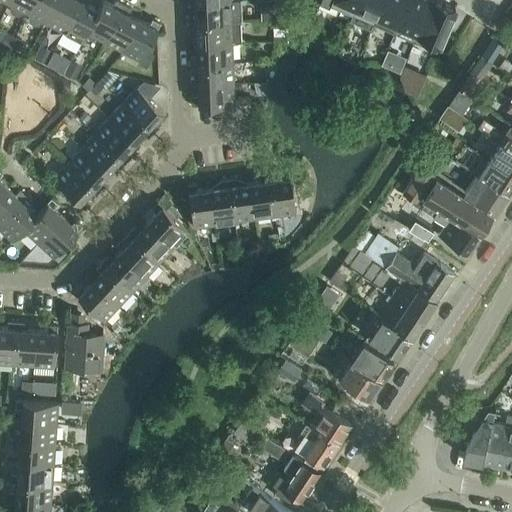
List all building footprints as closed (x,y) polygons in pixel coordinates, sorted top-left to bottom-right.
[(10,0),(9,3),(9,4),(11,5),(10,7),(10,10),(12,13),(17,16),(21,16),(23,13),(24,12),(27,14),(34,0),(10,0)] [(34,0),(27,14),(29,15),(28,17),(28,20),(30,22),(35,25),(39,25),(41,23),(42,22),(45,24),(57,0),(34,0)] [(57,0),(45,24),(63,33),(79,0),(57,0)] [(79,0),(63,33),(81,43),(86,32),(98,9),(97,9),(88,5),(90,0),(79,0)] [(86,32),(104,42),(104,41),(124,4),(116,0),(115,0),(113,5),(102,0),(101,0),(97,9),(98,9),(86,32)] [(321,0),(320,3),(320,4),(327,7),(330,8),(330,6),(352,15),(355,9),(358,0),(321,0)] [(358,0),(355,9),(352,15),(373,24),(383,0),(358,0)] [(383,0),(373,24),(394,33),(408,0),(383,0)] [(408,0),(394,33),(414,42),(431,0),(408,0)] [(431,0),(414,42),(436,51),(438,52),(440,47),(457,9),(458,7),(445,2),(441,0),(431,0)] [(195,15),(189,15),(189,23),(231,22),(231,21),(230,1),(194,3),(195,15)] [(104,41),(104,42),(122,51),(123,51),(139,19),(129,13),(131,8),(124,4),(104,41)] [(291,4),(275,5),(276,14),(276,19),(286,18),(291,18),(290,7),(291,4)] [(298,25),(298,31),(304,31),(307,31),(310,31),(313,31),(313,28),(313,24),(313,19),(298,18),(298,25)] [(123,51),(122,51),(140,61),(146,50),(160,23),(152,19),(149,24),(139,19),(123,51)] [(189,23),(189,32),(195,32),(196,43),(232,42),(241,42),(240,21),(231,21),(231,22),(189,23)] [(5,34),(2,41),(4,42),(10,46),(15,36),(10,34),(9,34),(5,34)] [(15,36),(10,46),(18,49),(19,50),(24,41),(22,40),(15,36)] [(492,63),(503,45),(491,38),(480,55),(481,56),(492,63)] [(196,55),(190,55),(191,64),(232,62),(232,42),(196,43),(196,55)] [(40,45),(34,58),(39,60),(46,64),(53,51),(40,45)] [(51,55),(47,64),(56,69),(63,73),(69,60),(70,59),(54,50),(51,55)] [(140,61),(138,65),(147,69),(155,55),(146,50),(140,61)] [(480,55),(469,71),(480,79),(492,63),(481,56),(480,55)] [(72,60),(65,73),(67,74),(73,77),(74,78),(81,65),(72,60)] [(197,72),(197,84),(233,83),(232,62),(191,64),(191,72),(197,72)] [(419,70),(410,92),(418,95),(427,74),(419,70)] [(89,77),(82,84),(88,90),(90,89),(96,83),(89,77)] [(96,83),(90,89),(96,95),(105,86),(99,80),(96,83)] [(266,81),(254,82),(257,94),(265,94),(267,93),(267,81),(266,81)] [(198,95),(191,96),(192,105),(234,103),(233,83),(197,84),(198,95)] [(122,102),(154,131),(159,125),(155,121),(163,112),(136,87),(122,102)] [(459,90),(448,106),(457,113),(468,96),(459,90)] [(108,117),(135,142),(143,133),(148,137),(154,131),(122,102),(108,117)] [(85,111),(79,117),(85,122),(91,116),(85,111)] [(94,132),(126,161),(132,155),(127,151),(135,142),(108,117),(94,132)] [(499,140),(499,141),(511,149),(511,124),(509,123),(503,131),(483,117),(477,125),(499,140)] [(62,118),(56,123),(57,124),(61,128),(67,123),(62,118)] [(443,126),(435,139),(445,145),(453,133),(443,126)] [(81,147),(108,172),(115,163),(120,167),(126,161),(94,132),(81,147)] [(487,157),(511,173),(511,149),(499,141),(487,157)] [(66,162),(99,191),(104,185),(99,181),(108,172),(81,147),(66,162)] [(473,171),(476,173),(507,195),(511,187),(511,173),(487,157),(484,155),(473,171)] [(412,176),(401,192),(404,193),(416,201),(435,173),(415,160),(407,172),(412,176)] [(92,198),(99,191),(66,162),(52,177),(79,202),(87,193),(92,198)] [(496,212),(507,195),(476,173),(475,174),(469,171),(459,186),(465,189),(464,190),(496,212)] [(275,215),(275,216),(295,213),(290,176),(278,178),(277,172),(269,173),(275,215)] [(250,182),(255,219),(275,216),(275,215),(269,173),(259,174),(260,181),(250,182)] [(235,225),(234,225),(235,230),(240,230),(238,221),(255,219),(250,182),(237,184),(236,178),(228,179),(235,225)] [(427,201),(482,231),(492,217),(434,178),(421,198),(427,201)] [(209,188),(214,225),(230,222),(230,226),(234,225),(235,225),(228,179),(219,180),(220,187),(209,188)] [(405,184),(400,180),(397,186),(402,189),(405,184)] [(193,228),(214,225),(209,188),(197,190),(196,184),(187,185),(189,197),(193,228)] [(187,185),(177,186),(179,199),(189,197),(187,185)] [(7,187),(0,193),(0,223),(26,196),(19,190),(15,194),(7,187)] [(155,213),(148,221),(174,245),(175,246),(189,231),(175,218),(180,212),(168,200),(170,198),(165,193),(157,202),(151,209),(152,210),(155,213)] [(26,196),(0,223),(0,229),(13,241),(23,229),(36,214),(28,206),(32,202),(26,196)] [(23,229),(38,243),(62,217),(53,208),(58,204),(51,198),(36,214),(23,229)] [(467,255),(482,231),(427,201),(422,209),(434,218),(437,214),(442,218),(440,221),(444,224),(437,235),(467,255)] [(62,217),(38,243),(53,257),(61,248),(82,226),(75,220),(71,225),(62,217)] [(415,219),(409,229),(423,239),(430,229),(415,219)] [(130,232),(161,261),(175,246),(174,245),(148,221),(140,230),(135,225),(130,232)] [(120,251),(147,276),(161,261),(130,232),(123,238),(128,242),(120,251)] [(364,252),(385,266),(400,277),(436,301),(454,273),(423,252),(415,264),(396,251),(399,246),(378,232),(364,252)] [(61,248),(53,257),(58,262),(66,253),(61,248)] [(102,261),(133,291),(147,276),(120,251),(112,259),(107,255),(102,261)] [(92,281),(119,306),(133,291),(102,261),(96,268),(100,272),(92,281)] [(341,263),(328,281),(342,291),(347,285),(342,282),(351,270),(341,263)] [(393,296),(392,298),(423,319),(436,301),(400,277),(385,266),(382,270),(402,284),(399,289),(394,289),(391,294),(393,296)] [(105,321),(119,306),(92,281),(84,290),(79,285),(73,292),(105,321)] [(379,315),(411,337),(423,319),(392,298),(388,295),(386,299),(388,300),(385,305),(386,305),(379,315)] [(411,337),(379,315),(373,311),(365,322),(373,327),(367,336),(397,357),(411,337)] [(68,322),(64,367),(101,370),(104,334),(87,333),(88,324),(81,323),(81,314),(71,313),(70,322),(68,322)] [(315,315),(306,329),(319,338),(328,324),(315,315)] [(0,327),(0,363),(14,364),(16,322),(8,321),(7,328),(0,327)] [(16,322),(14,364),(34,365),(36,330),(24,329),(24,322),(16,322)] [(36,330),(34,365),(54,367),(57,325),(48,324),(47,331),(36,330)] [(306,329),(293,348),(307,356),(319,338),(306,329)] [(349,360),(381,381),(393,363),(361,342),(349,360)] [(305,372),(312,361),(313,360),(307,357),(307,356),(293,348),(293,347),(287,344),(280,355),(305,372)] [(285,359),(277,371),(294,383),(302,371),(285,359)] [(369,400),(381,381),(349,360),(343,369),(338,366),(332,374),(337,378),(369,400)] [(22,381),(21,393),(32,394),(33,381),(22,381)] [(44,382),(44,394),(55,395),(55,393),(56,382),(44,382)] [(315,412),(307,424),(337,444),(350,425),(322,406),(326,400),(310,390),(301,403),(315,412)] [(21,408),(20,421),(57,423),(58,403),(16,400),(15,408),(21,408)] [(252,407),(244,419),(261,431),(269,419),(252,407)] [(469,442),(469,445),(465,458),(485,462),(494,421),(496,413),(489,411),(484,419),(485,419),(469,442)] [(494,421),(485,462),(504,465),(511,426),(511,416),(508,415),(506,424),(494,421)] [(242,420),(235,430),(249,441),(257,430),(242,420)] [(13,432),(13,441),(55,444),(57,423),(20,421),(20,432),(13,432)] [(305,456),(303,460),(317,469),(320,465),(322,467),(337,444),(307,424),(305,423),(298,433),(302,436),(293,448),(305,456)] [(18,450),(17,461),(54,464),(55,444),(13,441),(12,449),(18,450)] [(317,469),(303,460),(292,453),(283,466),(292,472),(287,478),(279,473),(272,483),(278,487),(275,491),(288,501),(292,496),(300,501),(320,472),(317,470),(317,469)] [(10,472),(9,481),(52,484),(54,464),(17,461),(17,473),(10,472)] [(207,463),(195,480),(210,490),(222,473),(207,463)] [(191,480),(175,503),(176,504),(185,510),(193,497),(190,495),(196,483),(192,480),(191,480)] [(15,490),(15,502),(51,505),(52,484),(9,481),(9,490),(15,490)] [(197,511),(237,511),(239,511),(196,483),(190,495),(193,497),(203,504),(197,511)] [(254,501),(247,511),(290,511),(252,486),(245,496),(254,501)] [(50,511),(51,505),(15,502),(13,511),(50,511)]
